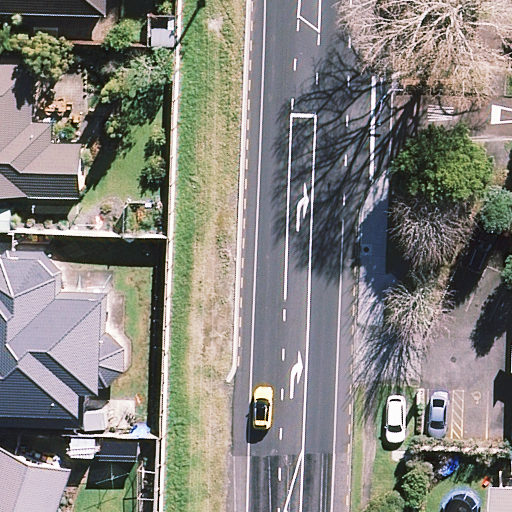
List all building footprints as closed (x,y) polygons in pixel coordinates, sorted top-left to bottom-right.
[(0,0),(0,17),(115,21),(116,0),(0,0)] [(0,199),(90,202),(92,147),(61,146),(61,126),(42,125),(44,69),(0,67),(0,199)] [(0,430),(94,433),(95,391),(118,391),(132,374),(133,350),(119,334),(115,334),(116,297),(71,295),(71,276),(49,255),(16,254),(0,269),(0,430)] [(0,511),(69,511),(81,474),(26,457),(6,451),(0,470),(0,511)] [(511,511),(511,488),(511,489),(489,488),(488,511),(511,511)]
